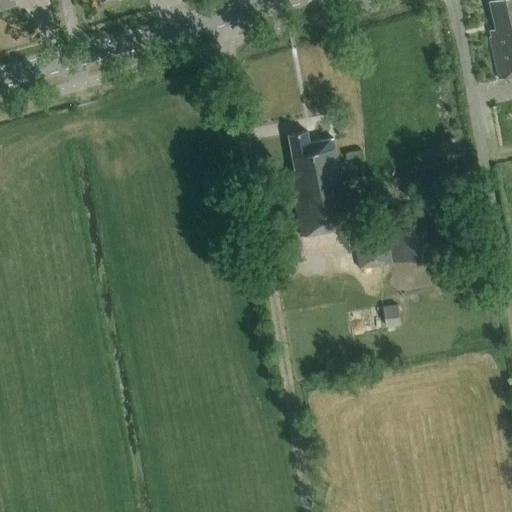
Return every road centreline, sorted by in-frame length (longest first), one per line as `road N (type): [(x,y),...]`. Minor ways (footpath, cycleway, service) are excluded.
road 1 (track): [(311,511),(222,20)]
road 2 (track): [(450,0),(511,361)]
road 3 (tertiary): [(0,81),(290,0)]
